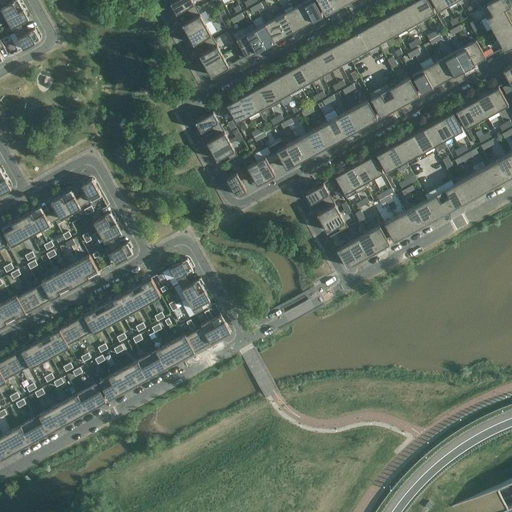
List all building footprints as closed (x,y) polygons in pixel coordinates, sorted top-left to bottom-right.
[(0,0),(0,6),(5,17),(23,7),(18,0),(11,0),(8,2),(7,0),(0,0)] [(197,8),(192,0),(173,0),(170,2),(176,12),(186,7),(189,12),(197,8)] [(314,0),(307,0),(303,2),(313,20),(322,15),(314,0)] [(323,0),(320,2),(319,0),(317,0),(325,13),(337,7),(335,5),(334,5),(331,0),(323,0)] [(425,16),(415,0),(412,0),(406,4),(418,26),(416,21),(425,16)] [(435,11),(428,0),(415,0),(425,16),(435,11)] [(447,4),(445,0),(432,0),(437,10),(447,4)] [(510,5),(507,0),(491,0),(486,3),(492,13),(486,17),(487,18),(504,8),(510,5)] [(313,20),(303,2),(293,8),(303,25),(313,20)] [(418,26),(406,4),(396,9),(408,31),(418,26)] [(23,7),(5,17),(14,32),(23,27),(20,22),(30,16),(27,10),(25,12),(23,7)] [(188,33),(205,23),(197,8),(189,12),(192,18),(182,23),(188,33)] [(303,25),(293,8),(284,13),(294,31),(303,25)] [(510,19),(506,12),(504,8),(487,18),(492,29),(510,19)] [(408,31),(396,9),(387,14),(397,32),(405,27),(408,31)] [(294,31),(284,13),(274,18),(284,36),(294,31)] [(397,32),(387,14),(377,20),(387,37),(397,32)] [(284,36),(274,18),(265,23),(275,41),(284,36)] [(511,31),(511,22),(510,19),(492,29),(498,39),(511,31)] [(387,37),(377,20),(368,25),(378,43),(387,37)] [(214,39),(205,23),(188,33),(193,43),(203,38),(206,43),(214,39)] [(275,41),(265,23),(256,29),(265,46),(275,41)] [(378,43),(368,25),(358,30),(364,41),(373,36),(377,43),(378,43)] [(25,33),(23,27),(14,32),(23,48),(40,38),(34,28),(25,33)] [(245,27),(234,33),(237,38),(247,32),(245,27)] [(265,46),(256,29),(246,34),(256,51),(265,46)] [(364,41),(358,30),(349,35),(355,46),(364,41)] [(511,45),(511,31),(498,39),(504,50),(511,45)] [(256,51),(246,34),(236,39),(246,57),(256,51)] [(346,51),(355,46),(349,35),(339,41),(349,58),(350,58),(346,51)] [(346,51),(350,58),(377,43),(373,36),(364,41),(355,46),(346,51)] [(205,65),(223,55),(214,39),(206,43),(209,49),(199,54),(205,65)] [(476,39),(465,45),(475,63),(485,57),(476,39)] [(488,39),(483,41),(486,50),(491,48),(488,39)] [(349,58),(339,41),(330,46),(340,64),(349,58)] [(475,63),(465,45),(454,51),(464,69),(475,63)] [(340,64),(330,46),(320,51),(330,69),(340,64)] [(330,69),(320,51),(311,56),(321,74),(330,69)] [(464,69),(454,51),(444,57),(454,75),(464,69)] [(229,66),(223,55),(205,65),(211,75),(229,66)] [(321,74),(311,56),(300,62),(310,80),(321,74)] [(454,75),(444,57),(433,63),(443,81),(454,75)] [(310,80),(300,62),(290,68),(300,86),(310,80)] [(443,81),(433,63),(423,69),(433,86),(443,81)] [(511,63),(502,69),(511,86),(511,63)] [(300,86),(290,68),(279,74),(289,92),(300,86)] [(433,86),(423,69),(412,75),(422,92),(433,86)] [(289,92),(279,74),(269,80),(279,97),(289,92)] [(409,76),(399,82),(409,99),(419,94),(409,76)] [(279,97),(269,80),(258,85),(268,103),(279,97)] [(375,104),(385,99),(389,107),(390,107),(392,109),(399,105),(393,94),(402,89),(399,82),(371,97),(375,104)] [(409,99),(399,82),(402,89),(393,94),(399,105),(409,99)] [(268,103),(258,85),(248,91),(258,109),(268,103)] [(508,103),(498,85),(487,91),(497,109),(508,103)] [(258,109),(248,91),(237,97),(247,115),(258,109)] [(497,109),(487,91),(477,97),(486,115),(497,109)] [(247,115),(237,97),(226,103),(236,121),(247,115)] [(389,107),(385,99),(375,104),(371,97),(370,98),(380,115),(392,109),(390,107),(389,107)] [(486,115),(477,97),(466,103),(476,121),(486,115)] [(368,99),(358,105),(367,122),(377,117),(368,99)] [(476,121),(466,103),(455,109),(465,127),(476,121)] [(367,122),(358,105),(348,110),(358,127),(367,122)] [(221,126),(213,110),(211,112),(210,109),(205,112),(206,114),(195,120),(201,130),(211,124),(214,130),(221,126)] [(358,127),(348,110),(338,116),(348,133),(358,127)] [(462,128),(453,111),(443,116),(452,134),(462,128)] [(348,133),(338,116),(327,121),(337,139),(348,133)] [(452,134),(443,116),(433,121),(443,139),(452,134)] [(337,139),(327,121),(317,127),(327,145),(337,139)] [(443,139),(433,121),(424,126),(434,144),(443,139)] [(229,140),(221,126),(214,130),(217,135),(207,141),(212,150),(229,140)] [(434,144),(424,126),(414,132),(420,143),(429,138),(433,145),(434,144)] [(327,145),(317,127),(306,133),(316,151),(327,145)] [(420,143),(414,132),(405,137),(411,148),(420,143)] [(316,151),(306,133),(296,139),(306,157),(316,151)] [(411,148),(405,137),(395,142),(405,160),(406,160),(402,153),(411,148)] [(402,153),(406,160),(433,145),(429,138),(420,143),(411,148),(402,153)] [(306,157),(296,139),(285,145),(295,163),(306,157)] [(238,155),(229,140),(212,150),(217,159),(227,153),(230,159),(238,155)] [(405,160),(395,142),(386,147),(396,165),(405,160)] [(295,163),(285,145),(271,153),(275,160),(280,157),(286,168),(295,163)] [(396,165),(386,147),(376,153),(386,171),(396,165)] [(269,163),(275,160),(271,153),(256,161),(266,179),(275,174),(269,163)] [(383,172),(374,155),(373,154),(363,160),(373,178),(383,172)] [(511,174),(511,161),(508,154),(497,160),(507,177),(511,174)] [(373,178),(363,160),(354,165),(366,187),(367,187),(364,183),(373,178)] [(507,177),(497,160),(487,165),(496,183),(507,177)] [(266,179),(256,161),(242,169),(246,176),(251,173),(257,184),(266,179)] [(366,187),(354,165),(345,170),(357,192),(366,187)] [(496,183),(487,165),(476,171),(486,189),(496,183)] [(246,176),(242,169),(227,177),(236,195),(246,190),(241,179),(246,176)] [(357,192),(345,170),(335,176),(345,194),(354,188),(356,192),(357,192)] [(486,189),(476,171),(466,177),(475,194),(486,189)] [(0,192),(10,187),(5,177),(0,179),(0,192)] [(475,194),(466,177),(455,183),(465,200),(475,194)] [(86,193),(80,196),(84,204),(100,195),(91,178),(80,184),(86,193)] [(331,197),(323,182),(321,183),(320,181),(315,184),(316,186),(305,192),(311,202),(321,196),(324,202),(331,197)] [(454,183),(427,198),(431,205),(440,200),(445,208),(446,208),(447,210),(455,206),(449,195),(458,190),(454,183)] [(465,200),(455,183),(454,183),(458,190),(449,195),(455,206),(465,200)] [(84,204),(80,196),(75,199),(70,190),(59,195),(69,213),(84,204)] [(55,210),(49,213),(54,221),(69,213),(59,195),(49,201),(55,210)] [(339,212),(331,197),(324,202),(327,207),(317,212),(322,221),(339,212)] [(437,216),(427,198),(416,204),(426,222),(437,216)] [(431,205),(427,198),(437,216),(447,210),(446,208),(445,208),(440,200),(431,205)] [(426,222),(416,204),(405,210),(415,228),(426,222)] [(54,221),(49,213),(44,216),(39,207),(29,212),(38,229),(54,221)] [(415,228),(405,210),(395,216),(404,234),(415,228)] [(97,211),(89,215),(97,231),(115,221),(109,211),(100,216),(97,211)] [(29,235),(38,229),(29,212),(19,218),(29,235)] [(348,227),(339,212),(322,221),(327,230),(337,225),(340,231),(348,227)] [(404,234),(395,216),(384,222),(394,240),(404,234)] [(19,240),(29,235),(19,218),(10,223),(19,240)] [(115,221),(97,231),(106,246),(115,242),(112,236),(120,232),(115,221)] [(10,245),(19,240),(10,223),(1,228),(10,245)] [(380,224),(369,230),(379,248),(389,242),(380,224)] [(379,248),(369,230),(358,236),(368,254),(379,248)] [(66,232),(63,234),(65,239),(68,237),(71,236),(69,231),(66,232)] [(368,254),(358,236),(347,242),(357,260),(368,254)] [(117,247),(115,242),(106,246),(115,262),(132,252),(129,248),(131,247),(128,241),(117,247)] [(357,260),(347,242),(336,248),(346,266),(357,260)] [(88,277),(98,271),(88,254),(79,259),(88,277)] [(187,257),(170,267),(178,282),(187,278),(184,273),(193,268),(187,257)] [(79,282),(88,277),(79,259),(69,265),(79,282)] [(69,287),(79,282),(69,265),(60,270),(69,287)] [(60,292),(69,287),(60,270),(50,275),(60,292)] [(163,272),(157,275),(160,281),(166,278),(163,272)] [(50,297),(60,292),(50,275),(41,280),(42,282),(50,297)] [(150,300),(159,294),(150,277),(140,282),(150,300)] [(187,298),(204,289),(198,278),(190,283),(187,278),(178,282),(187,298)] [(42,302),(50,297),(42,282),(34,287),(42,302)] [(140,305),(150,300),(140,282),(131,288),(140,305)] [(33,307),(42,302),(34,287),(25,292),(33,307)] [(131,310),(140,305),(131,288),(122,293),(131,310)] [(204,289),(187,298),(196,314),(204,309),(201,304),(210,299),(204,289)] [(25,311),(33,307),(25,292),(17,296),(25,311)] [(122,315),(131,310),(122,293),(112,298),(122,315)] [(6,300),(16,317),(20,314),(21,317),(26,314),(25,311),(17,296),(16,294),(6,300)] [(112,321),(122,315),(112,298),(103,303),(112,321)] [(0,310),(6,322),(16,317),(6,300),(0,302),(0,310)] [(103,326),(112,321),(103,303),(93,309),(103,326)] [(93,331),(103,326),(93,309),(84,314),(92,329),(93,331)] [(220,335),(229,330),(220,313),(213,317),(210,318),(220,335)] [(84,334),(92,329),(84,314),(75,319),(84,334)] [(211,340),(220,335),(210,318),(208,319),(201,323),(202,325),(211,340)] [(75,338),(84,334),(75,319),(67,323),(75,338)] [(67,343),(75,338),(67,323),(59,328),(67,343)] [(202,345),(211,340),(202,325),(196,329),(194,330),(202,345)] [(59,350),(68,345),(67,343),(59,328),(49,333),(59,350)] [(194,350),(202,345),(194,330),(192,331),(185,335),(194,350)] [(49,356),(59,350),(49,333),(40,339),(49,356)] [(184,355),(194,350),(185,335),(184,333),(175,338),(184,355)] [(175,360),(184,355),(175,338),(165,343),(175,360)] [(40,361),(49,356),(40,339),(30,344),(40,361)] [(165,365),(175,360),(165,343),(156,348),(165,365)] [(30,366),(40,361),(30,344),(21,349),(29,364),(30,366)] [(156,371),(165,365),(156,348),(147,354),(156,371)] [(21,369),(29,364),(21,349),(12,354),(21,369)] [(12,373),(21,369),(12,354),(4,358),(12,373)] [(147,376),(156,371),(147,354),(137,359),(147,376)] [(0,370),(4,378),(12,373),(4,358),(0,360),(0,370)] [(137,381),(147,376),(137,359),(128,364),(137,381)] [(128,364),(118,369),(128,386),(132,384),(133,386),(138,383),(137,381),(128,364)] [(118,392),(128,386),(118,369),(109,375),(118,392)] [(81,374),(86,384),(91,381),(86,371),(81,374)] [(109,397),(118,392),(109,375),(99,380),(109,397)] [(96,404),(105,399),(96,382),(86,387),(96,404)] [(86,410),(96,404),(86,387),(77,392),(86,410)] [(77,415),(86,410),(77,392),(67,398),(77,415)] [(67,420),(77,415),(67,398),(58,403),(67,420)] [(58,403),(48,408),(58,425),(62,423),(63,425),(68,422),(67,420),(58,403)] [(48,431),(58,425),(48,408),(39,413),(48,431)] [(39,436),(48,431),(39,413),(29,419),(39,436)] [(30,441),(39,436),(29,419),(20,424),(30,441)] [(20,446),(30,441),(20,424),(11,429),(20,446)] [(11,452),(20,446),(11,429),(1,434),(11,452)] [(0,454),(1,457),(11,452),(1,434),(0,435),(0,454)]
